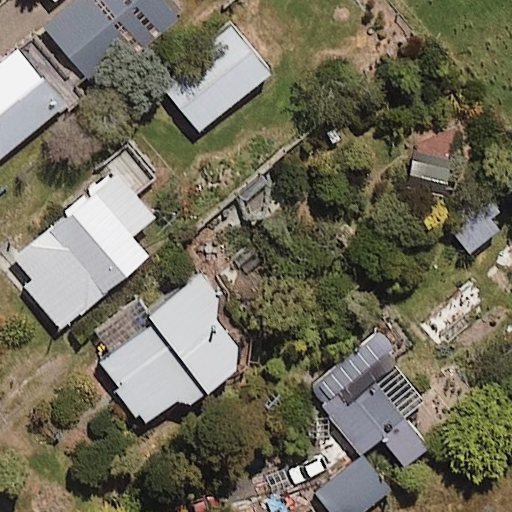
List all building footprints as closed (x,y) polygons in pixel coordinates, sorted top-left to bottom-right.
[(91,87),(177,18),(162,0),(73,0),(41,26),(91,87)] [(284,68),(314,40),(277,0),(250,0),(235,14),(284,68)] [(199,130),(269,72),(230,25),(160,83),(199,130)] [(0,156),(66,103),(19,45),(0,60),(0,156)] [(131,235),(154,215),(116,170),(4,266),(59,329),(147,253),(131,235)] [(498,229),(495,202),(483,187),(441,220),(468,254),(498,229)] [(201,392),(260,350),(203,269),(146,310),(91,348),(148,429),(201,392)] [(405,416),(423,403),(394,362),(327,411),(357,453),(383,435),(404,464),(427,447),(405,416)] [(331,511),(358,511),(389,489),(363,455),(316,491),(331,511)]
